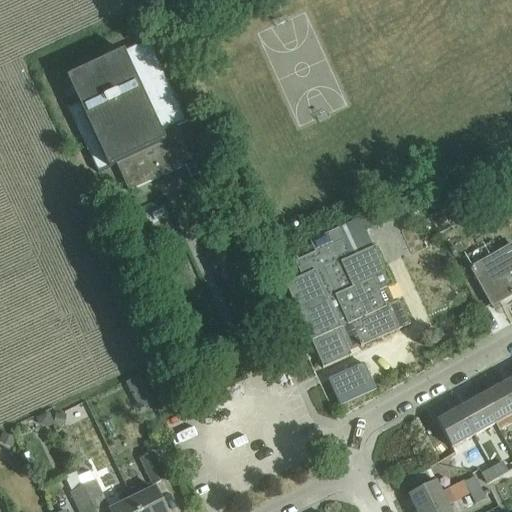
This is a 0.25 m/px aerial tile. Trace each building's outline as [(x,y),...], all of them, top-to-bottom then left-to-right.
[(98,175),(117,167),(129,194),(185,168),(191,180),(222,166),(200,118),(188,124),(150,42),(67,80),(78,105),(68,110),(98,175)] [(409,326),(398,302),(393,305),(386,290),(391,288),(374,250),(341,264),(329,235),(310,244),(315,255),(295,264),(301,279),(284,286),(309,342),(322,370),(351,356),(350,354),(363,347),(409,326)] [(468,250),(473,261),(503,248),(498,237),(468,250)] [(511,246),(471,269),(489,301),(499,295),(503,302),(511,296),(511,246)] [(462,314),(472,309),(466,297),(456,302),(462,314)] [(328,381),(341,408),(376,391),(364,365),(328,381)] [(140,405),(153,401),(144,375),(131,380),(140,405)] [(511,381),(502,387),(511,404),(511,381)] [(511,404),(502,387),(481,399),(496,426),(511,416),(511,404)] [(481,399),(459,411),(474,437),(496,426),(481,399)] [(474,437),(459,411),(436,423),(451,450),(474,437)] [(140,461),(153,488),(165,481),(152,455),(140,461)] [(492,470),(497,479),(506,474),(501,465),(492,470)] [(497,479),(492,470),(480,476),(486,486),(497,479)] [(470,496),(479,491),(473,479),(464,484),(470,496)] [(94,483),(82,489),(93,511),(101,511),(107,510),(94,483)] [(408,497),(415,511),(438,511),(447,508),(435,484),(408,497)] [(138,488),(127,493),(136,511),(164,511),(155,491),(143,497),(138,488)] [(71,495),(70,495),(78,511),(93,511),(82,489),(71,495)] [(479,491),(470,496),(474,506),(484,501),(479,491)] [(136,511),(127,493),(118,497),(122,507),(111,511),(136,511)]
